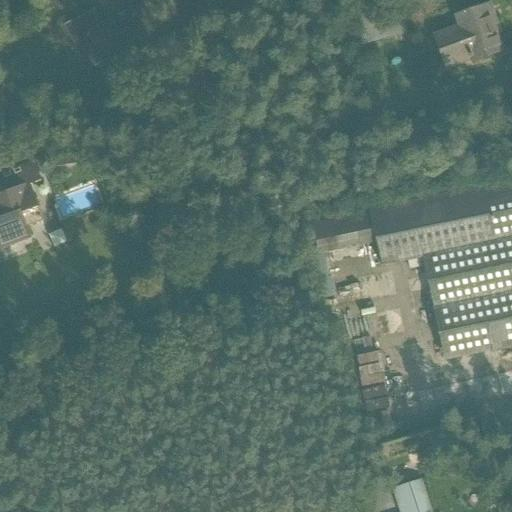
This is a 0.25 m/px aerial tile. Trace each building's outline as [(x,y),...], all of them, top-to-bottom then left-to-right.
[(471,65),(508,53),(491,2),(453,15),(456,26),(433,32),(445,70),(470,62),(471,65)] [(92,11),(63,26),(72,43),(80,39),(94,66),(152,37),(136,6),(99,24),(92,11)] [(361,45),(397,34),(400,42),(408,40),(401,14),(373,22),(370,11),(353,16),(361,45)] [(43,220),(29,185),(41,181),(34,162),(0,174),(0,248),(29,237),(25,227),(43,220)] [(511,179),(319,217),(312,219),(319,255),(375,244),(380,265),(421,257),(442,361),(511,347),(511,179)] [(430,511),(421,481),(393,489),(399,511),(430,511)]
